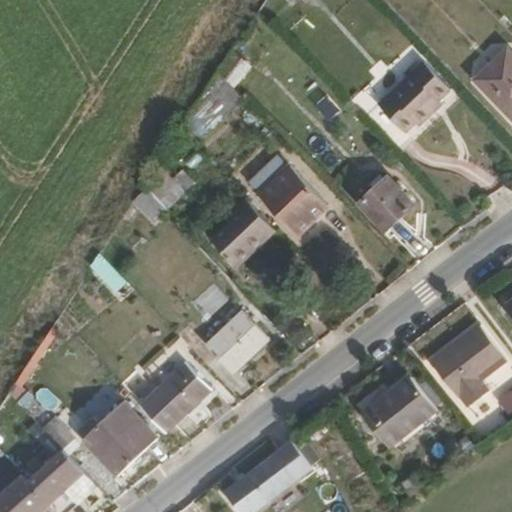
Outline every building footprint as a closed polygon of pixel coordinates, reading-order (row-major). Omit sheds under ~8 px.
[(511,46),(479,76),(511,109),(511,46)] [(436,106),(449,95),(428,72),(391,107),(422,140),(447,117),(436,106)] [(237,93),(240,91),(227,78),(215,90),(230,105),(239,96),(237,93)] [(329,202),(320,193),(292,163),(261,193),(298,232),(329,202)] [(166,207),(193,180),(181,168),(172,176),(163,168),(144,185),(164,205),(166,207)] [(338,184),(356,205),(374,189),(357,168),(338,184)] [(417,201),(390,174),(363,201),(389,228),(417,201)] [(164,205),(144,185),(137,193),(136,195),(154,215),(164,205)] [(239,257),(269,229),(271,231),(275,226),(245,195),(227,214),(233,221),(213,240),(237,265),(241,261),(239,257)] [(111,261),(101,251),(93,263),(100,271),(111,261)] [(511,319),(511,294),(500,304),(511,319)] [(235,369),(272,334),(246,309),(209,343),(204,338),(194,347),(210,363),(221,354),(235,369)] [(461,395),(505,357),(476,323),(432,361),(461,395)] [(169,429),(214,386),(189,361),(144,403),(169,429)] [(393,447),(437,409),(412,380),(368,416),(393,447)] [(0,446),(11,429),(26,405),(11,390),(0,406),(0,446)] [(511,392),(502,407),(511,413),(511,392)] [(119,472),(159,436),(124,400),(84,436),(119,472)] [(49,429),(26,405),(11,429),(18,436),(28,447),(49,429)] [(66,447),(49,429),(28,447),(46,466),(66,447)] [(28,447),(18,436),(7,446),(18,457),(28,447)] [(273,501),(317,466),(297,440),(252,476),(273,501)] [(68,511),(100,483),(66,447),(46,466),(31,480),(32,484),(57,511),(68,511)] [(57,511),(32,484),(31,480),(24,473),(0,495),(0,507),(4,511),(57,511)]
